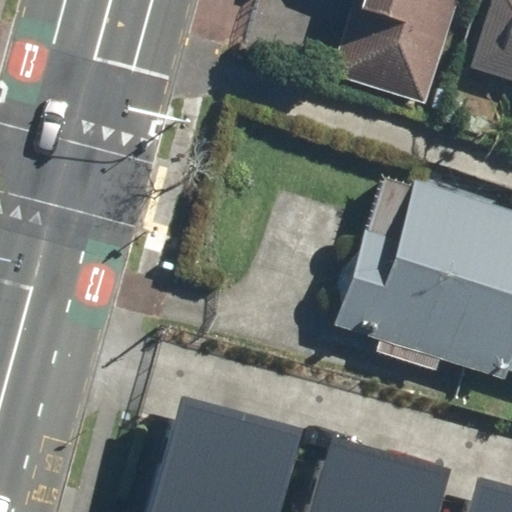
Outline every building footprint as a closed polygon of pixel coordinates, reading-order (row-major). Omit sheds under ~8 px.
[(338,0),(316,71),(413,103),(446,0),(338,0)] [(511,0),(475,0),(454,68),(511,86),(511,0)] [(323,321),(493,375),(496,367),(511,372),(511,211),(405,178),(386,239),(353,229),(323,321)] [(169,401),(138,511),(259,511),(281,432),(169,401)] [(319,439),(298,511),(419,511),(431,469),(319,439)] [(511,511),(511,484),(468,472),(457,511),(511,511)]
